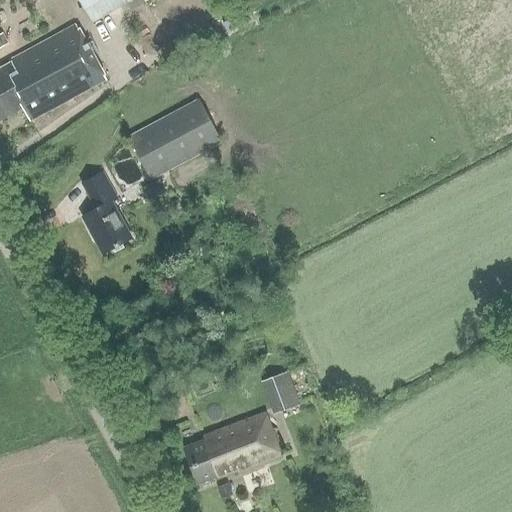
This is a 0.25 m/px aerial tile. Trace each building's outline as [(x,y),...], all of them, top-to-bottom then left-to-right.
[(121,2),(119,0),(74,0),(88,22),(121,2)] [(0,118),(21,107),(30,123),(106,81),(76,24),(2,64),(2,65),(0,66),(0,118)] [(3,33),(1,34),(0,34),(0,48),(8,44),(3,33)] [(151,180),(221,143),(198,100),(128,138),(151,180)] [(81,181),(89,195),(96,209),(82,217),(103,255),(131,239),(111,202),(116,199),(108,185),(100,170),(81,181)] [(147,202),(164,194),(157,179),(140,188),(147,202)] [(262,379),(273,412),(297,404),(285,371),(262,379)] [(228,480),(282,459),(264,411),(202,435),(204,441),(183,449),(196,485),(214,478),(215,481),(226,476),(228,480)] [(221,499),(232,495),(228,483),(216,488),(221,499)]
